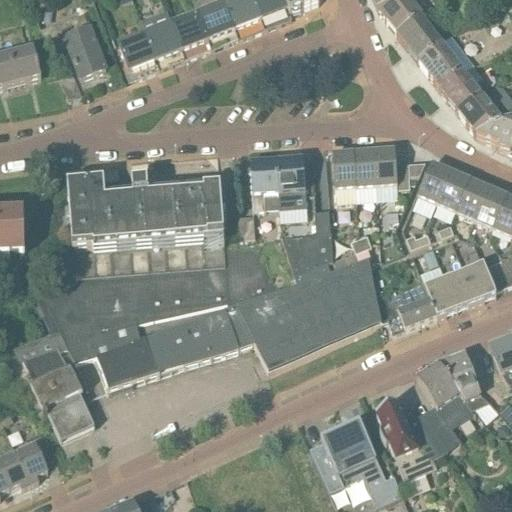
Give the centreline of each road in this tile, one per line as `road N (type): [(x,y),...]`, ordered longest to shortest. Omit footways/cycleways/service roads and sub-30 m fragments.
road 1 (residential): [(74,511),(511,319)]
road 2 (residential): [(29,151),(348,129),(406,116)]
road 3 (residential): [(357,25),(29,151)]
road 4 (residential): [(511,184),(484,175),(406,116)]
